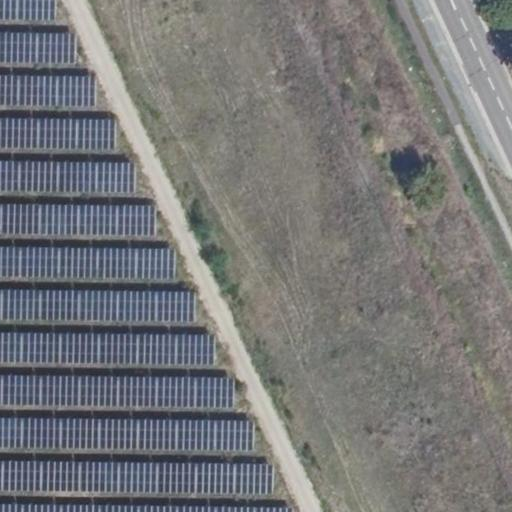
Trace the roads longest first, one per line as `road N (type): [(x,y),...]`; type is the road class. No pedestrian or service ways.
road 1 (primary): [(443,0),(511,145)]
road 2 (primary): [(451,0),(511,130)]
